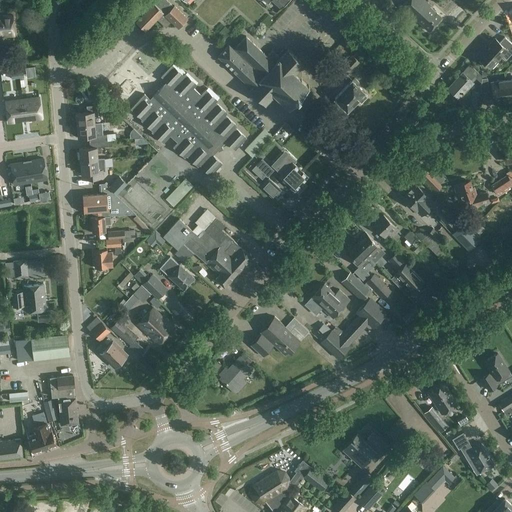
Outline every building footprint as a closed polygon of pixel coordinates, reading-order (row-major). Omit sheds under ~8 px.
[(74,0),(83,8),(90,0),(74,0)] [(178,28),(187,18),(174,6),(173,7),(166,0),(157,0),(133,25),(142,34),(157,19),(166,27),(171,21),(178,28)] [(271,0),(281,9),(288,0),(183,0),(186,2),(188,0),(265,0),(268,2),(269,0),(271,0)] [(431,5),(424,0),(407,0),(400,7),(416,22),(417,21),(429,32),(442,17),(430,6),(431,5)] [(0,15),(0,37),(14,36),(12,15),(0,15)] [(277,101),(279,99),(289,108),(296,101),(302,106),(308,99),(302,94),(309,86),(300,77),(301,75),(301,71),(299,69),(304,64),(286,47),(278,55),(272,50),(268,55),(270,57),(269,58),(246,36),(235,48),(253,65),(252,66),(229,45),(218,56),(251,88),(250,89),(265,104),(270,99),(272,101),(277,101)] [(495,38),(487,47),(486,46),(477,56),(490,68),(502,55),(507,59),(511,53),(511,43),(504,37),(499,42),(495,38)] [(136,65),(138,73),(166,65),(162,50),(149,54),(151,61),(136,65)] [(339,69),(347,77),(361,63),(352,55),(339,69)] [(184,75),(172,64),(161,76),(166,81),(150,99),(144,94),(130,109),(142,119),(141,120),(152,131),(151,132),(163,143),(170,136),(177,142),(173,147),(185,158),(186,156),(198,167),(199,165),(210,176),(222,163),(213,155),(217,150),(218,151),(223,149),(221,146),(226,141),(235,150),(246,138),(235,127),(237,125),(225,115),(227,113),(216,102),(218,100),(206,89),(201,94),(194,88),(197,84),(185,73),(184,75)] [(469,64),(462,72),(448,88),(459,98),(476,78),(481,83),(482,76),(469,64)] [(488,77),(482,78),(480,93),(490,91),(488,77)] [(365,92),(357,85),(359,83),(354,78),(335,98),(347,110),(358,99),(361,103),(367,96),(364,93),(365,92)] [(494,102),(508,100),(505,80),(491,82),(494,102)] [(473,92),(470,108),(476,109),(479,93),(473,92)] [(42,118),(39,97),(22,99),(25,120),(42,118)] [(25,120),(22,99),(6,101),(9,122),(25,120)] [(77,124),(95,123),(94,116),(98,116),(97,105),(86,106),(87,112),(76,113),(77,124)] [(95,123),(77,124),(78,137),(88,136),(89,142),(107,141),(106,134),(99,134),(99,129),(96,130),(95,123)] [(144,125),(141,128),(151,139),(154,136),(144,125)] [(253,161),(273,140),(266,133),(246,154),(253,161)] [(110,138),(109,146),(119,146),(119,138),(110,138)] [(89,148),(79,148),(80,160),(98,159),(97,152),(101,152),(100,147),(107,146),(107,141),(89,142),(89,148)] [(275,147),(269,151),(273,157),(279,153),(275,147)] [(43,158),(27,161),(31,182),(47,179),(43,158)] [(98,159),(80,160),(81,172),(81,179),(103,178),(103,171),(105,171),(104,159),(98,159)] [(262,159),(252,170),(262,179),(266,175),(268,177),(274,170),(262,159)] [(304,187),(301,183),(308,176),(293,162),(289,159),(284,164),(284,165),(282,168),(285,171),(280,176),(295,190),(298,193),(304,187)] [(27,161),(11,164),(14,185),(31,182),(27,161)] [(441,186),(427,172),(422,177),(435,192),(441,186)] [(511,181),(507,174),(491,185),(497,195),(510,187),(511,185),(511,181)] [(117,195),(128,184),(119,176),(109,187),(117,195)] [(269,179),(261,187),(273,199),(281,190),(269,179)] [(454,185),(454,186),(458,201),(460,200),(463,210),(479,205),(479,203),(489,200),(486,192),(477,195),(474,187),(472,187),(470,180),(457,184),(454,185)] [(84,212),(92,211),(93,217),(104,216),(103,210),(108,210),(108,216),(136,214),(104,183),(99,183),(99,184),(100,184),(101,193),(82,195),(84,212)] [(176,211),(196,190),(188,183),(168,204),(176,211)] [(434,202),(432,200),(415,183),(415,184),(414,183),(412,183),(409,186),(409,187),(410,188),(408,190),(427,209),(434,202)] [(421,215),(427,209),(408,190),(408,191),(407,189),(405,189),(402,192),(402,194),(403,195),(403,196),(421,215)] [(455,232),(452,235),(466,248),(469,245),(472,248),(480,240),(471,231),(477,225),(463,211),(457,216),(464,223),(463,224),(456,231),(455,232)] [(152,227),(136,214),(133,218),(147,232),(152,227)] [(399,231),(383,215),(373,225),(384,236),(389,232),(393,236),(399,231)] [(105,224),(111,224),(110,216),(105,216),(104,216),(93,217),(91,217),(92,233),(106,232),(105,224)] [(178,218),(163,236),(178,250),(174,254),(185,263),(190,257),(195,251),(206,261),(205,262),(219,275),(216,279),(225,287),(251,257),(233,241),(234,240),(222,230),(212,222),(199,237),(194,232),(192,230),(178,218)] [(427,233),(421,239),(444,263),(451,257),(443,249),(446,246),(440,240),(443,238),(433,228),(427,233)] [(124,230),(107,231),(108,239),(120,238),(122,238),(124,238),(124,230)] [(410,231),(404,236),(411,243),(417,238),(410,231)] [(362,239),(357,243),(375,262),(376,263),(380,267),(386,261),(381,256),(385,253),(382,249),(365,232),(360,237),(362,239)] [(120,238),(108,239),(105,239),(106,248),(114,247),(115,253),(121,253),(120,238)] [(375,262),(357,243),(354,247),(351,245),(346,251),(360,265),(354,271),(363,280),(369,274),(367,272),(376,263),(375,262)] [(95,268),(108,267),(112,267),(111,251),(107,251),(107,249),(94,250),(95,268)] [(388,260),(398,271),(406,263),(407,262),(397,252),(388,260)] [(195,278),(179,264),(170,256),(160,268),(167,274),(168,273),(170,275),(169,276),(184,290),(195,278)] [(26,260),(14,261),(15,271),(27,270),(26,260)] [(395,274),(391,279),(400,288),(404,284),(402,282),(403,281),(413,291),(423,281),(406,263),(398,271),(397,271),(394,273),(395,274)] [(350,271),(341,281),(362,301),(372,291),(350,271)] [(142,284),(158,299),(168,289),(152,273),(142,284)] [(374,273),(365,281),(383,300),(392,291),(374,273)] [(350,299),(346,296),(339,289),(335,293),(324,283),(318,290),(326,298),(326,299),(331,303),(332,304),(334,301),(342,308),(350,299)] [(44,284),(25,286),(25,295),(23,295),(23,292),(13,293),(14,307),(24,306),(24,302),(26,302),(27,312),(46,310),(44,284)] [(141,285),(120,308),(125,313),(138,298),(143,302),(151,294),(141,285)] [(326,298),(318,290),(312,297),(323,307),(322,308),(333,318),(342,308),(334,301),(332,304),(331,303),(326,299),(326,298)] [(331,331),(321,342),(339,358),(349,346),(348,345),(368,323),(373,327),(386,312),(375,302),(370,297),(365,303),(357,312),(360,315),(344,332),(339,337),(331,331)] [(308,309),(315,315),(321,308),(314,302),(308,309)] [(138,324),(159,344),(175,328),(153,308),(138,324)] [(111,331),(102,321),(97,316),(86,327),(91,331),(101,341),(111,331)] [(294,317),(285,326),(274,316),(260,332),(261,333),(251,344),(263,356),(274,344),(285,354),(289,350),(291,351),(301,341),(301,340),(309,331),(304,326),(294,317)] [(110,328),(130,345),(129,346),(140,355),(145,350),(134,341),(138,337),(118,319),(110,328)] [(67,333),(31,337),(15,339),(18,361),(33,359),(34,360),(70,355),(67,333)] [(96,348),(101,353),(115,367),(127,354),(113,341),(108,346),(104,341),(96,348)] [(0,354),(10,353),(9,344),(0,344),(0,354)] [(489,373),(481,378),(489,390),(511,376),(497,353),(485,361),(492,372),(489,374),(489,373)] [(1,355),(1,366),(14,365),(14,355),(1,355)] [(226,365),(230,358),(224,355),(220,362),(226,365)] [(242,379),(252,368),(240,357),(220,378),(237,393),(246,382),(242,379)] [(221,364),(214,358),(203,371),(209,377),(221,364)] [(76,397),(75,397),(74,388),(75,387),(74,374),(57,376),(50,377),(52,397),(58,397),(58,399),(59,399),(61,424),(78,423),(76,397)] [(451,396),(448,391),(449,391),(444,383),(429,393),(442,413),(457,403),(452,396),(451,396)] [(9,402),(28,400),(27,391),(9,393),(9,402)] [(511,401),(510,397),(499,404),(504,411),(511,405),(511,401)] [(53,399),(43,401),(48,421),(58,419),(53,399)] [(432,406),(424,413),(440,432),(448,425),(432,406)] [(50,431),(47,422),(32,427),(34,433),(28,435),(33,452),(56,444),(52,431),(50,431)] [(466,429),(470,435),(479,430),(476,424),(466,429)] [(363,466),(370,459),(374,463),(389,446),(373,431),(364,440),(357,434),(353,439),(353,438),(352,439),(353,441),(347,448),(354,455),(354,456),(357,458),(356,460),(363,466)] [(493,463),(481,443),(472,449),(468,442),(463,433),(453,439),(458,448),(460,447),(472,467),(476,465),(480,472),(485,468),(487,470),(493,466),(492,464),(493,463)] [(0,458),(22,456),(20,439),(0,441),(0,458)] [(329,481),(311,467),(303,461),(295,470),(296,471),(290,479),(290,480),(290,481),(294,488),(303,476),(321,490),(329,481)] [(448,483),(454,477),(442,466),(427,482),(426,481),(414,494),(423,503),(444,480),(448,483)] [(294,488),(290,481),(290,480),(290,479),(285,472),(277,470),(252,485),(250,494),(255,502),(264,504),(266,502),(273,511),(304,511),(308,508),(290,494),(294,488)] [(361,478),(350,490),(357,496),(368,484),(367,484),(370,481),(364,475),(361,478)] [(371,484),(357,500),(368,510),(382,494),(382,493),(385,489),(376,481),(375,481),(372,484),(371,484)] [(448,485),(421,510),(423,511),(435,511),(455,494),(448,485)] [(337,511),(343,511),(356,498),(348,491),(332,507),(337,511)] [(489,506),(483,511),(508,511),(511,508),(511,506),(504,499),(493,510),(489,506)]
